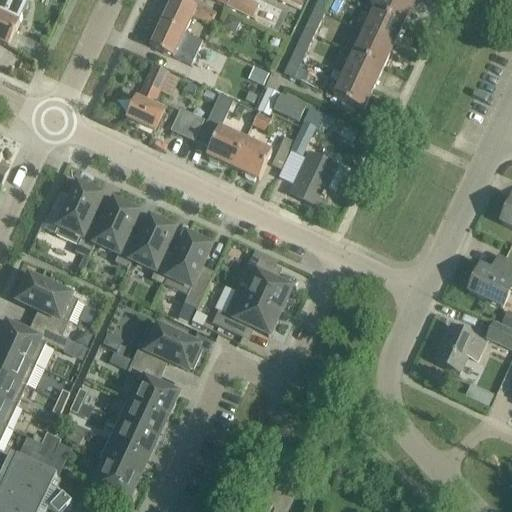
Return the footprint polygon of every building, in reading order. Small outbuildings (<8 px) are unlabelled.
[(0,0),(0,44),(9,49),(20,26),(30,5),(19,0),(0,0)] [(211,25),(216,15),(198,7),(197,9),(177,0),(173,0),(162,24),(185,34),(194,17),(211,25)] [(254,20),(260,7),(245,0),(230,0),(227,7),(254,20)] [(306,1),(302,0),(282,0),(295,6),(281,34),(289,37),(306,1)] [(321,0),(317,9),(327,14),(333,0),(321,0)] [(416,3),(409,0),(381,0),(376,11),(406,25),(416,3)] [(316,36),(327,14),(317,9),(306,31),(316,36)] [(376,11),(370,24),(365,33),(395,47),(406,25),(376,11)] [(229,16),(222,29),(234,36),(242,23),(229,16)] [(185,34),(162,24),(151,49),(173,59),(172,62),(190,70),(196,58),(178,49),(185,34)] [(295,53),(306,58),(316,36),(306,31),(295,53)] [(395,47),(365,33),(355,55),(385,69),(395,47)] [(310,74),(300,69),(306,58),(295,53),(285,75),(294,79),(294,80),(305,85),(310,74)] [(374,91),(385,69),(355,55),(344,77),(374,91)] [(198,58),(193,70),(207,77),(213,65),(198,58)] [(170,76),(154,69),(139,100),(138,100),(128,122),(155,134),(166,112),(155,108),(170,76)] [(374,91),(344,77),(334,98),(364,113),(374,91)] [(179,89),(204,100),(212,104),(216,94),(183,79),(179,89)] [(268,90),(258,112),(269,118),(280,95),(268,90)] [(249,94),(246,102),(254,106),(257,98),(249,94)] [(299,124),(306,110),(282,98),(275,113),(299,124)] [(253,128),(259,116),(245,110),(239,122),(253,128)] [(181,112),(171,134),(195,145),(205,123),(181,112)] [(311,112),(304,125),(311,129),(315,120),(318,115),(311,112)] [(271,125),(291,134),(295,126),(275,117),(272,123),(259,116),(253,128),(266,134),(271,125)] [(328,119),(326,125),(334,128),(337,123),(328,119)] [(304,125),(296,144),(291,154),(303,159),(316,131),(311,129),(304,125)] [(221,128),(215,140),(207,158),(233,170),(247,141),(221,128)] [(330,130),(325,139),(340,146),(344,137),(330,130)] [(291,154),(296,144),(285,139),(269,173),(280,178),(291,154)] [(247,141),(233,170),(259,182),(273,153),(247,141)] [(0,186),(2,187),(9,172),(0,167),(0,164),(3,157),(0,155),(0,186)] [(318,210),(323,200),(325,201),(327,196),(325,196),(338,169),(310,155),(292,192),(306,199),(304,203),(318,210)] [(96,246),(103,231),(90,225),(102,198),(99,197),(101,194),(84,186),(82,189),(79,187),(56,237),(79,248),(75,255),(89,261),(96,246)] [(511,202),(502,224),(511,229),(511,202)] [(128,271),(132,263),(139,248),(126,242),(139,215),(135,214),(137,211),(120,203),(118,206),(115,204),(103,231),(96,246),(119,256),(115,265),(128,271)] [(165,288),(175,265),(163,259),(175,232),(172,231),(173,227),(156,219),(155,223),(151,221),(139,248),(132,263),(155,273),(152,282),(165,288)] [(175,265),(165,288),(188,299),(185,306),(198,312),(212,282),(199,276),(211,249),(208,248),(210,244),(192,236),(191,240),(188,238),(175,265)] [(248,298),(247,299),(281,314),(291,292),(270,282),(276,269),(253,258),(247,271),(258,276),(248,298)] [(469,294),(487,302),(503,310),(511,295),(511,264),(505,262),(498,277),(481,269),(469,294)] [(20,300),(19,303),(46,316),(40,328),(63,339),(79,303),(30,280),(29,283),(25,281),(17,299),(20,300)] [(213,326),(243,340),(249,327),(269,336),(268,338),(269,339),(281,314),(247,299),(248,298),(237,293),(226,316),(219,313),(213,326)] [(511,349),(511,332),(495,324),(488,338),(511,349)] [(0,344),(0,350),(37,368),(47,346),(64,354),(70,342),(63,339),(40,328),(35,340),(9,328),(10,326),(9,326),(0,344)] [(134,361),(157,372),(162,360),(189,373),(190,370),(194,371),(202,354),(198,352),(200,349),(151,326),(134,361)] [(468,357),(474,360),(473,361),(478,363),(486,346),(452,331),(436,364),(460,375),(468,357)] [(79,336),(75,343),(87,349),(93,336),(86,333),(79,336)] [(0,376),(27,389),(37,368),(0,350),(0,376)] [(129,400),(168,418),(178,395),(177,395),(177,396),(151,384),(157,372),(134,361),(127,373),(139,379),(129,400)] [(66,371),(64,376),(66,381),(71,383),(76,381),(78,376),(76,371),(71,369),(66,371)] [(0,402),(17,410),(27,389),(0,376),(0,402)] [(75,402),(82,405),(87,394),(80,391),(75,402)] [(58,403),(65,406),(70,395),(63,392),(58,403)] [(119,422),(158,440),(164,427),(162,427),(165,421),(166,422),(168,418),(129,400),(119,422)] [(0,428),(7,432),(17,410),(0,402),(0,428)] [(75,402),(70,412),(77,415),(82,405),(75,402)] [(58,403),(53,413),(60,416),(65,406),(58,403)] [(109,443),(146,461),(150,452),(152,453),(158,440),(119,422),(109,443)] [(72,427),(66,440),(79,446),(85,433),(72,427)] [(49,449),(55,438),(47,434),(42,446),(49,449)] [(49,449),(56,452),(61,441),(55,438),(49,449)] [(146,461),(109,443),(99,465),(138,483),(144,469),(143,468),(146,461)] [(42,446),(37,456),(45,460),(49,449),(42,446)] [(49,449),(45,460),(51,463),(56,452),(49,449)] [(18,461),(0,499),(0,511),(43,511),(45,509),(47,511),(70,511),(73,509),(53,490),(56,485),(58,480),(18,461)] [(138,483),(99,465),(89,486),(127,504),(126,505),(127,506),(138,483)] [(269,511),(273,506),(255,498),(248,511),(269,511)]
